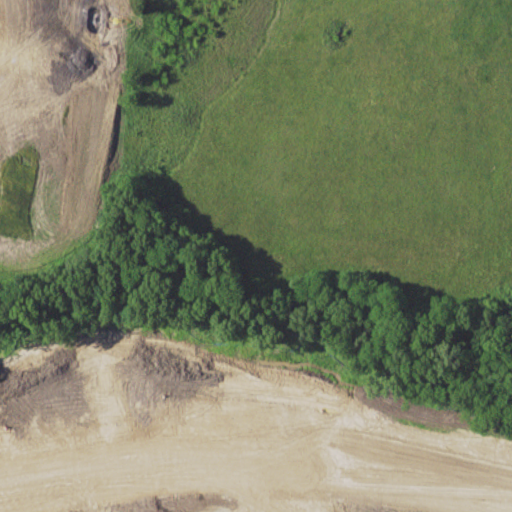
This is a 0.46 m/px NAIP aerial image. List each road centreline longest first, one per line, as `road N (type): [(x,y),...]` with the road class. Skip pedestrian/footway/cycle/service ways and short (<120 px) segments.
road 1 (secondary): [(511,464),(234,398),(59,420),(0,446)]
road 2 (secondary): [(0,491),(119,454),(230,454),(511,511)]
